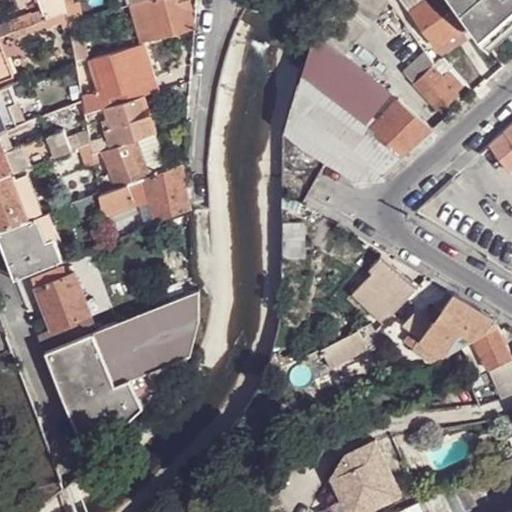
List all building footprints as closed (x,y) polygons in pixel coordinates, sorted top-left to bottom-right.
[(39,0),(46,16),(67,8),(66,5),(65,0),(39,0)] [(135,0),(133,1),(142,38),(144,38),(156,35),(153,21),(147,0),(135,0)] [(193,25),(188,5),(191,4),(190,0),(147,0),(153,21),(156,35),(193,25)] [(333,0),(316,28),(339,47),(342,50),(385,0),(333,0)] [(400,0),(410,12),(428,0),(400,0)] [(428,0),(410,12),(435,47),(472,20),(457,0),(428,0)] [(511,0),(457,0),(472,20),(489,43),(511,23),(511,0)] [(85,14),(82,1),(77,2),(66,5),(67,8),(69,18),(78,16),(85,14)] [(34,21),(12,29),(15,36),(69,18),(67,8),(46,16),(34,21)] [(8,19),(12,29),(34,21),(30,10),(8,19)] [(88,55),(78,16),(69,18),(76,58),(86,55),(88,55)] [(0,34),(12,29),(8,19),(0,22),(0,34)] [(303,72),(326,90),(339,47),(316,28),(303,72)] [(0,80),(16,74),(0,34),(0,80)] [(141,39),(128,43),(139,80),(156,75),(144,38),(142,38),(141,39)] [(127,44),(91,54),(101,85),(103,95),(140,83),(139,80),(128,43),(127,44)] [(342,50),(339,47),(326,90),(329,94),(342,50)] [(342,50),(329,94),(364,122),(372,114),(390,92),(342,50)] [(435,63),(424,50),(402,70),(414,83),(434,65),(435,63)] [(88,55),(86,55),(96,87),(99,86),(101,85),(91,54),(88,55)] [(444,75),(452,68),(444,58),(435,63),(434,65),(444,75)] [(439,109),(467,83),(452,68),(444,75),(434,65),(414,83),(439,109)] [(380,174),(403,154),(372,128),(364,122),(329,94),(326,90),(303,72),(286,127),(301,143),(328,160),(355,177),(380,174)] [(140,83),(143,92),(156,88),(160,87),(156,75),(139,80),(140,83)] [(17,78),(10,81),(17,98),(17,100),(25,98),(17,78)] [(17,98),(10,81),(0,85),(0,105),(6,103),(17,98)] [(101,85),(99,86),(104,104),(106,103),(143,92),(140,83),(103,95),(101,85)] [(96,87),(82,91),(82,96),(85,110),(104,104),(99,86),(96,87)] [(426,123),(437,113),(415,87),(403,97),(426,123)] [(155,128),(143,92),(106,103),(107,107),(110,116),(113,123),(108,125),(107,125),(111,137),(113,143),(137,135),(155,128)] [(398,99),(390,92),(372,114),(379,120),(398,99)] [(85,110),(82,96),(65,102),(71,116),(85,110)] [(17,98),(6,103),(14,123),(16,122),(9,105),(18,102),(17,100),(17,98)] [(432,129),(398,99),(379,120),(372,128),(403,154),(432,129)] [(6,103),(0,105),(0,128),(14,123),(6,103)] [(103,146),(113,143),(111,137),(104,139),(103,134),(100,134),(95,112),(107,107),(106,103),(104,104),(85,110),(88,126),(90,137),(92,149),(103,146)] [(372,114),(364,122),(372,128),(379,120),(372,114)] [(90,137),(88,126),(68,133),(65,125),(15,144),(14,141),(5,144),(14,166),(78,142),(79,141),(90,137)] [(159,161),(165,158),(155,128),(137,135),(148,169),(149,173),(156,170),(155,166),(160,164),(159,161)] [(509,170),(511,167),(511,139),(505,130),(489,143),(506,165),(509,170)] [(5,144),(0,132),(0,171),(11,168),(14,166),(5,144)] [(115,181),(148,169),(137,135),(113,143),(103,146),(115,181)] [(90,137),(79,141),(84,161),(93,159),(93,153),(92,149),(90,137)] [(156,170),(169,166),(167,158),(165,158),(159,161),(160,164),(155,166),(156,170)] [(155,216),(190,203),(183,162),(169,166),(156,170),(149,173),(145,175),(149,192),(155,215),(155,216)] [(0,171),(0,219),(15,214),(17,220),(29,215),(13,173),(11,168),(0,171)] [(26,168),(13,173),(29,215),(42,210),(26,168)] [(137,196),(141,195),(135,178),(129,180),(135,197),(137,196)] [(113,211),(136,202),(135,197),(129,180),(100,190),(102,205),(104,214),(113,211)] [(75,215),(102,205),(100,190),(98,187),(69,199),(75,215)] [(141,195),(137,196),(143,220),(146,218),(151,216),(155,215),(149,192),(141,195)] [(3,225),(9,237),(36,226),(52,220),(47,208),(42,210),(29,215),(17,220),(3,225)] [(109,238),(118,234),(113,211),(104,214),(109,238)] [(174,214),(165,217),(170,229),(180,225),(176,213),(174,214)] [(0,219),(0,226),(3,225),(17,220),(15,214),(0,219)] [(52,220),(36,226),(49,260),(62,255),(63,254),(61,250),(53,232),(56,231),(52,220)] [(0,226),(0,234),(15,273),(21,271),(23,270),(9,237),(3,225),(0,226)] [(180,225),(170,229),(172,235),(182,231),(180,225)] [(23,270),(49,260),(36,226),(9,237),(23,270)] [(70,247),(61,250),(63,254),(62,255),(62,257),(73,252),(70,247)] [(393,266),(386,260),(374,279),(377,282),(393,266)] [(52,325),(92,311),(92,309),(87,296),(75,268),(66,271),(63,263),(32,275),(52,324),(52,325)] [(417,287),(393,266),(377,282),(402,303),(417,287)] [(160,283),(164,296),(183,289),(178,276),(160,283)] [(64,388),(94,453),(164,377),(177,361),(184,351),(195,330),(202,308),(205,294),(207,280),(202,282),(183,289),(164,296),(139,306),(141,309),(161,356),(98,385),(94,376),(64,388)] [(443,308),(454,293),(436,282),(431,289),(439,294),(433,300),(443,308)] [(495,317),(454,293),(443,308),(430,325),(421,337),(424,339),(446,352),(462,342),(474,334),(497,322),(495,317)] [(91,295),(87,296),(92,309),(95,307),(91,295)] [(161,356),(141,309),(79,335),(82,342),(87,340),(89,345),(83,347),(94,376),(98,385),(161,356)] [(97,323),(92,311),(52,325),(52,324),(38,330),(44,344),(97,323)] [(402,341),(413,348),(421,337),(430,325),(419,319),(402,341)] [(489,365),(511,354),(497,322),(474,334),(489,365)] [(352,330),(331,340),(338,351),(357,340),(352,330)] [(489,365),(474,334),(462,342),(476,371),(487,366),(489,365)] [(64,388),(94,376),(83,347),(82,342),(79,335),(47,347),(64,388)] [(446,352),(424,339),(416,351),(430,360),(446,352)] [(511,353),(511,354),(489,365),(487,366),(501,396),(511,390),(511,353)] [(372,407),(397,396),(392,385),(367,396),(372,407)] [(376,438),(346,453),(352,466),(330,477),(339,495),(329,500),(334,511),(362,511),(403,493),(376,438)] [(471,477),(493,465),(486,451),(464,462),(471,477)] [(346,453),(330,477),(352,466),(346,453)] [(396,511),(458,511),(488,498),(483,488),(506,477),(499,462),(493,465),(471,477),(396,511)] [(212,500),(200,505),(203,511),(204,511),(215,507),(212,500)]
